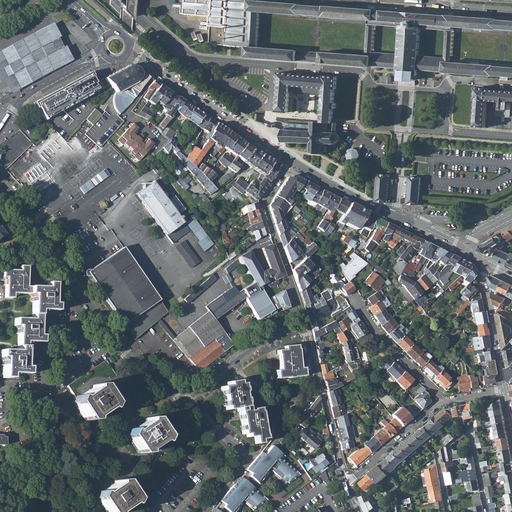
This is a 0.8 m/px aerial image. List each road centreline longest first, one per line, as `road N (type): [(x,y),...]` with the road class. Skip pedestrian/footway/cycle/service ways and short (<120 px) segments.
road 1 (secondary): [(128,51),(289,159)]
road 2 (residential): [(0,180),(106,327)]
road 3 (residential): [(303,324),(264,206),(289,159)]
road 4 (residential): [(23,436),(7,412),(7,390),(33,392),(53,359),(106,327)]
road 5 (residential): [(185,402),(250,459),(205,511)]
road 6 (secondary): [(289,159),(416,228)]
road 7 (residential): [(303,324),(245,353),(185,402)]
road 8 (residential): [(354,299),(384,344),(442,402)]
road 9 (residential): [(0,128),(22,97),(102,53)]
road 10 (secondary): [(503,388),(484,262)]
road 11 (residential): [(442,402),(343,481)]
